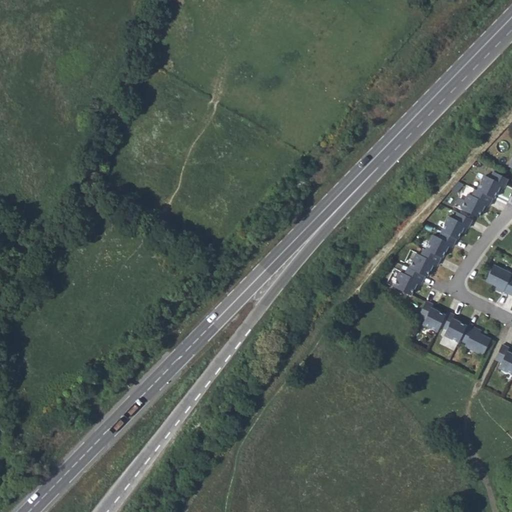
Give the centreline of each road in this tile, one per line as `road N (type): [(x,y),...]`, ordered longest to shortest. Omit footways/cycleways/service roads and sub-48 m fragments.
road 1 (secondary): [(511,14),(33,511)]
road 2 (secondary): [(109,511),(326,237),(511,39)]
road 3 (track): [(313,341),(436,191),(511,115)]
road 4 (residential): [(511,213),(488,234),(456,286),(511,319)]
